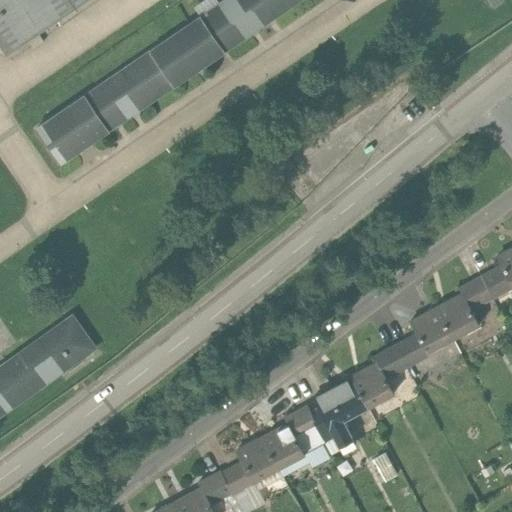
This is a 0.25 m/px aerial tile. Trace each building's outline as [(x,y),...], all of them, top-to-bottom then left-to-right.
[(86,0),(0,0),(0,46),(6,55),(86,0)] [(301,0),(228,0),(37,130),(60,164),(301,0)] [(498,0),(488,0),(494,8),(501,3),(498,0)] [(501,267),(511,285),(511,250),(497,259),(501,267)] [(493,299),(511,288),(511,285),(501,267),(481,278),(493,299)] [(161,282),(155,272),(148,277),(155,287),(161,282)] [(472,310),(493,299),(481,278),(461,289),(465,296),(472,310)] [(438,310),(454,338),(480,325),(472,310),(465,296),(438,310)] [(418,334),(428,353),(454,338),(438,310),(412,324),(418,334)] [(0,416),(95,348),(72,316),(0,366),(0,416)] [(398,346),(409,366),(429,355),(428,353),(418,334),(398,346)] [(387,377),(409,366),(398,346),(376,357),(380,363),(387,377)] [(353,377),(369,407),(395,393),(387,377),(380,363),(353,377)] [(341,418),(342,420),(369,407),(353,377),(327,390),(332,401),(341,418)] [(331,423),(341,418),(332,401),(310,413),(318,428),(321,435),(334,428),(331,423)] [(297,438),(318,428),(310,413),(307,408),(287,418),(290,424),(297,438)] [(331,423),(334,428),(342,445),(352,440),(342,420),(341,418),(331,423)] [(262,438),(278,468),(305,453),(297,438),(290,424),(262,438)] [(252,481),(278,468),(262,438),(237,451),(243,462),(252,481)] [(254,484),(252,481),(243,462),(221,473),(231,493),(232,494),(254,484)] [(231,493),(221,473),(220,471),(200,482),(204,488),(212,503),(231,493)] [(177,501),(182,511),(216,511),(212,503),(204,488),(177,501)] [(182,511),(177,501),(157,511),(182,511)]
